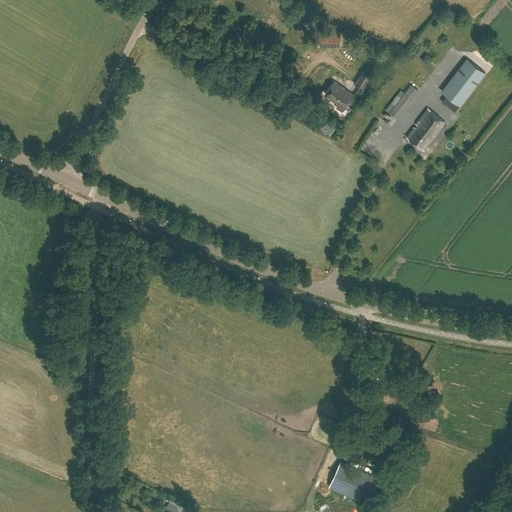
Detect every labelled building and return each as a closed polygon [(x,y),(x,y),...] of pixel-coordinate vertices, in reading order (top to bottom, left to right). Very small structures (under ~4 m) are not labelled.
[(425,61),(430,65),(434,59),(429,55),(425,61)] [(486,73),(467,58),(441,91),(461,106),(486,73)] [(370,77),(363,72),(355,84),(362,89),(370,77)] [(354,96),(334,82),(325,94),(339,104),(337,108),(343,111),(354,96)] [(405,93),(395,105),(392,102),(386,110),(392,115),(389,118),(390,119),(388,122),(392,125),(413,99),(405,93)] [(445,123),(428,110),(417,124),(418,125),(408,138),(425,152),(431,143),(430,142),(445,123)] [(448,364),(454,350),(438,343),(432,357),(448,364)] [(403,391),(387,374),(373,389),(390,405),(403,391)] [(405,430),(392,425),(378,461),(392,466),(405,430)] [(382,432),(375,429),(372,437),(363,433),(359,443),(347,437),(343,447),(369,459),(382,432)] [(379,478),(341,461),(330,487),(367,504),(379,478)] [(393,473),(389,471),(384,483),(389,484),(393,473)]
